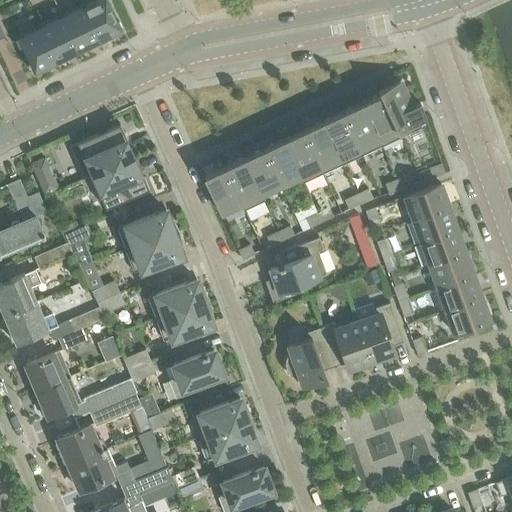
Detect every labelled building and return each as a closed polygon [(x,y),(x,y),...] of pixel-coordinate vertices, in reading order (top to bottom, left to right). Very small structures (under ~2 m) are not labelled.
[(107,0),(89,0),(81,4),(99,40),(121,30),(107,0)] [(81,4),(60,14),(77,51),(99,40),(81,4)] [(60,14),(38,25),(56,61),(77,51),(60,14)] [(33,72),(56,61),(38,25),(16,36),(33,72)] [(377,90),(379,93),(380,93),(400,136),(421,126),(417,119),(424,116),(419,101),(411,105),(399,80),(377,90)] [(380,93),(379,93),(360,102),(381,145),(400,136),(380,93)] [(360,102),(341,111),(361,154),(381,145),(360,102)] [(341,111),(321,120),(342,163),(361,154),(341,111)] [(321,120),(302,129),(322,173),(342,163),(321,120)] [(83,177),(93,173),(130,156),(126,145),(128,144),(119,123),(69,144),(83,177)] [(302,129),(282,138),(299,175),(302,182),(322,173),(302,129)] [(282,138),(263,147),(280,184),(299,175),(282,138)] [(263,147),(243,157),(260,193),(261,193),(280,184),(263,147)] [(45,156),(30,163),(43,194),(59,188),(45,156)] [(135,168),(130,156),(93,173),(107,206),(148,188),(138,167),(135,168)] [(243,157),(223,166),(241,203),(240,203),(243,210),(264,200),(261,193),(260,193),(243,157)] [(428,178),(444,172),(441,162),(424,168),(428,178)] [(221,212),(240,203),(241,203),(223,166),(203,175),(221,212)] [(408,174),(396,178),(400,188),(412,184),(408,174)] [(34,215),(44,211),(36,191),(26,196),(18,178),(4,184),(20,221),(0,229),(0,252),(42,235),(34,215)] [(388,192),(400,188),(396,178),(385,182),(388,192)] [(403,195),(412,219),(448,206),(439,182),(403,195)] [(364,190),(356,194),(360,203),(368,199),(364,190)] [(349,208),(360,203),(356,194),(344,199),(349,208)] [(328,206),(316,212),(321,221),(333,216),(328,206)] [(365,210),(370,225),(380,221),(374,206),(365,210)] [(412,219),(420,242),(456,228),(448,206),(412,219)] [(117,226),(125,248),(177,229),(171,217),(168,218),(165,209),(117,226)] [(310,226),(321,221),(316,212),(305,217),(310,226)] [(71,222),(60,227),(62,233),(63,233),(74,228),(71,222)] [(66,241),(68,245),(92,234),(86,222),(74,228),(63,233),(62,233),(66,241)] [(289,224),(277,230),(282,239),(293,234),(289,224)] [(420,242),(428,264),(464,251),(456,228),(420,242)] [(181,243),(177,229),(125,248),(133,271),(181,254),(177,244),(181,243)] [(271,245),(282,239),(277,230),(266,235),(271,245)] [(319,236),(278,251),(282,263),(269,268),(272,277),(264,280),(272,302),(294,294),(292,286),(326,274),(317,251),(323,249),(319,236)] [(376,241),(381,256),(391,252),(386,237),(376,241)] [(71,253),(68,245),(66,241),(33,255),(37,267),(71,253)] [(242,258),(253,253),(249,243),(238,249),(242,258)] [(428,264),(436,287),(473,274),(464,251),(428,264)] [(397,268),(391,252),(381,256),(387,271),(397,268)] [(376,267),(362,272),(367,284),(380,280),(376,267)] [(34,268),(23,272),(0,282),(0,309),(2,314),(35,300),(29,286),(40,281),(34,268)] [(436,287),(445,309),(481,296),(473,274),(436,287)] [(147,296),(155,318),(208,299),(202,287),(199,288),(196,278),(147,296)] [(95,300),(96,302),(119,292),(113,280),(91,290),(95,300)] [(392,286),(398,301),(407,298),(402,282),(392,286)] [(90,290),(81,293),(86,304),(95,300),(91,290),(90,290)] [(124,303),(119,292),(96,302),(102,314),(124,303)] [(489,320),(481,296),(445,309),(453,333),(454,333),(457,340),(472,335),(469,327),(489,320)] [(413,313),(407,298),(398,301),(403,316),(413,313)] [(211,312),(208,299),(155,318),(163,341),(212,323),(208,313),(211,312)] [(41,315),(35,300),(2,314),(14,343),(47,329),(52,340),(56,338),(56,337),(80,327),(102,318),(97,306),(55,323),(50,311),(41,315)] [(376,312),(356,320),(370,359),(380,355),(380,357),(394,353),(391,346),(403,341),(389,301),(374,307),(376,312)] [(334,321),(320,326),(335,366),(346,362),(349,369),(362,364),(361,362),(370,359),(356,320),(336,327),(334,321)] [(323,370),(335,366),(320,326),(306,331),(308,337),(287,345),(289,350),(285,356),(284,362),(285,369),(288,374),(294,378),(300,380),(302,385),(326,377),(323,370)] [(85,339),(80,327),(56,337),(56,338),(61,349),(85,339)] [(412,339),(417,354),(427,351),(421,336),(412,339)] [(122,358),(127,370),(150,360),(145,348),(122,358)] [(195,382),(222,372),(213,349),(172,364),(177,376),(168,379),(175,398),(198,389),(195,382)] [(23,364),(34,390),(64,377),(53,351),(23,364)] [(155,372),(150,360),(127,370),(132,381),(155,372)] [(75,404),(64,377),(34,390),(46,416),(75,404)] [(88,411),(111,401),(106,387),(82,397),(88,411)] [(133,391),(111,401),(88,411),(94,426),(140,406),(133,391)] [(191,415),(199,437),(252,417),(246,406),(243,407),(239,397),(191,415)] [(152,429),(175,420),(170,408),(147,417),(152,429)] [(255,430),(252,417),(199,437),(207,459),(255,442),(252,431),(255,430)] [(54,437),(66,464),(101,449),(89,422),(54,437)] [(150,429),(137,434),(147,459),(143,460),(148,472),(165,466),(150,429)] [(120,433),(112,437),(114,443),(123,439),(120,433)] [(128,467),(125,461),(109,468),(101,449),(66,464),(77,491),(114,475),(119,485),(131,480),(148,472),(143,460),(128,467)] [(165,466),(148,472),(131,480),(137,494),(171,479),(166,465),(165,466)] [(171,475),(176,487),(199,477),(194,465),(171,475)] [(245,499),(271,489),(263,465),(222,480),(226,493),(218,495),(224,511),(229,511),(247,506),(245,499)] [(204,488),(199,477),(176,487),(181,498),(204,488)] [(467,492),(472,507),(482,503),(477,488),(467,492)] [(89,511),(128,511),(127,506),(137,502),(133,492),(89,511)]
